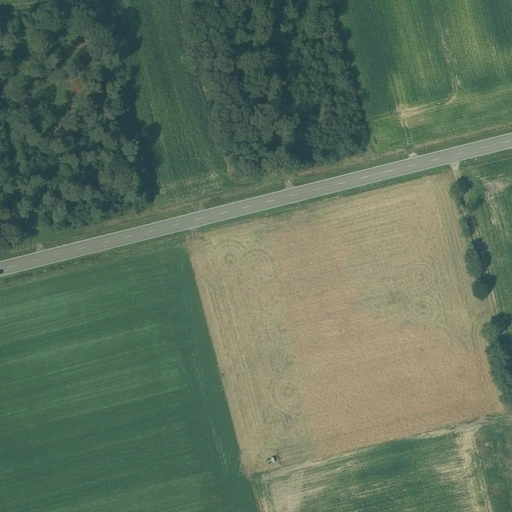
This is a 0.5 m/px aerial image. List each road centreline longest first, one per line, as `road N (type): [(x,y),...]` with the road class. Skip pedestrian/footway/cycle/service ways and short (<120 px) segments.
road 1 (primary): [(0,268),(511,138)]
road 2 (track): [(450,154),(511,393)]
